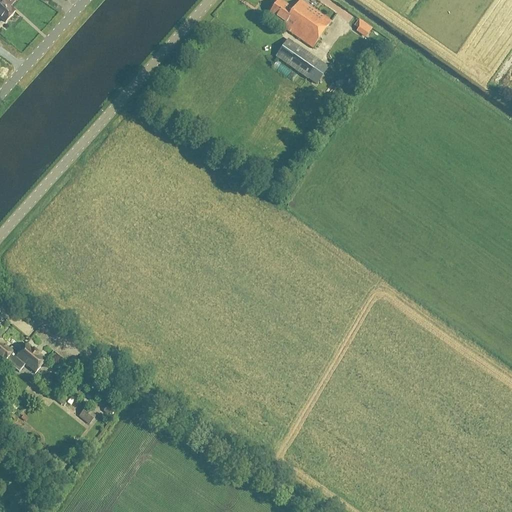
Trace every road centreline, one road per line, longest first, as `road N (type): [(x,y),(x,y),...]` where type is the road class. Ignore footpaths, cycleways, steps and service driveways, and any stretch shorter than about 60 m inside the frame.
road 1 (unclassified): [(314,511),(0,286)]
road 2 (tertiary): [(0,234),(206,0)]
road 3 (unclassified): [(0,97),(86,0)]
